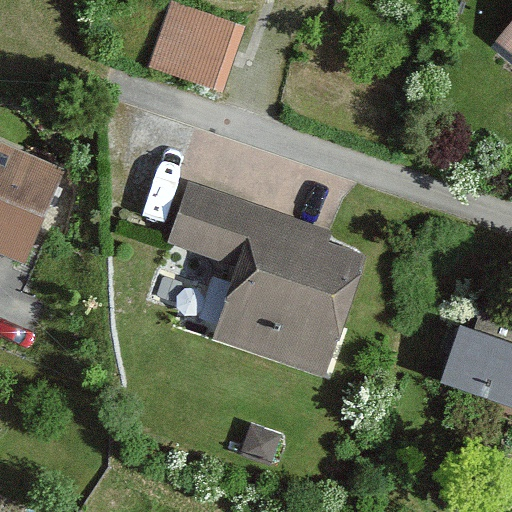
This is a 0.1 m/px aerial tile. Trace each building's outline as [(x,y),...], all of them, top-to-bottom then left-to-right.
[(320,0),(326,20),(357,0),(320,0)] [(236,29),(174,9),(153,68),(217,89),(236,29)] [(511,31),(498,51),(511,62),(511,31)] [(59,174),(0,146),(0,247),(25,258),(59,174)] [(319,234),(190,187),(167,251),(231,275),(212,342),(320,375),(360,267),(309,253),(319,234)] [(497,346),(458,325),(437,393),(511,422),(511,321),(497,346)]
